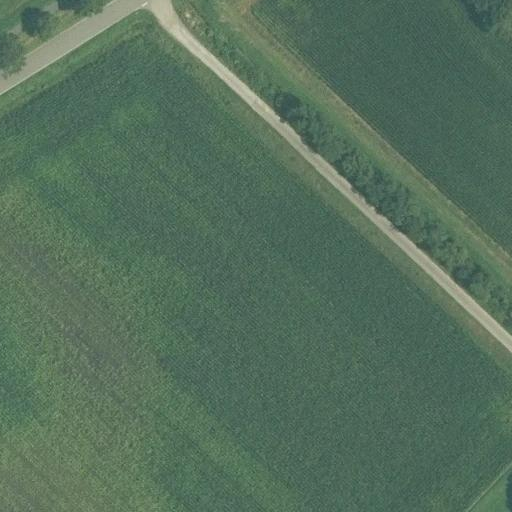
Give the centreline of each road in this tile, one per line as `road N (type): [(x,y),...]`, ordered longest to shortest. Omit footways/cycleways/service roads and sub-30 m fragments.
road 1 (track): [(511,346),(148,0)]
road 2 (tertiary): [(0,85),(137,0)]
